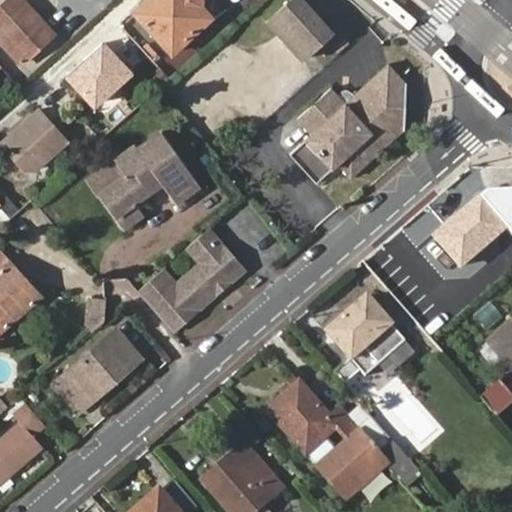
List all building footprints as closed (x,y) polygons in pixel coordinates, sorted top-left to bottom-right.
[(17,0),(5,0),(0,5),(0,38),(1,39),(29,13),(17,0)] [(148,0),(135,13),(173,54),(212,17),(201,5),(201,2),(201,1),(201,0),(148,0)] [(302,0),(287,0),(266,19),(300,58),(330,32),(302,0)] [(29,13),(1,39),(21,61),(50,35),(29,13)] [(102,43),(67,75),(94,105),(129,72),(102,43)] [(342,101),(337,96),(328,86),(294,116),(303,126),(311,126),(311,135),(304,135),(287,150),(315,181),(337,161),(349,174),(403,127),(405,83),(386,63),(350,95),(342,101)] [(3,90),(12,99),(22,89),(14,80),(3,90)] [(345,89),(337,96),(342,101),(350,95),(345,89)] [(40,109),(2,143),(25,169),(36,170),(68,141),(40,109)] [(175,203),(199,183),(159,132),(136,150),(133,147),(114,162),(127,179),(100,200),(124,231),(143,215),(135,205),(149,193),(146,188),(157,179),(160,184),(175,203)] [(87,183),(100,200),(127,179),(114,162),(87,183)] [(149,193),(160,184),(157,179),(146,188),(149,193)] [(203,187),(199,183),(175,203),(179,207),(203,187)] [(511,191),(486,194),(480,199),(504,228),(511,236),(511,191)] [(7,196),(0,202),(10,213),(16,207),(7,196)] [(504,228),(480,199),(433,238),(459,268),(504,228)] [(244,267),(208,226),(186,245),(201,260),(177,281),(164,265),(136,290),(172,330),(244,267)] [(0,331),(41,294),(0,247),(0,331)] [(391,325),(368,297),(327,331),(350,360),(334,373),(344,384),(360,371),(364,376),(405,341),(391,325)] [(104,319),(104,298),(90,298),(90,319),(96,326),(104,319)] [(489,332),(506,318),(491,300),(474,315),(489,332)] [(511,322),(487,343),(510,369),(511,367),(511,322)] [(53,381),(77,411),(140,357),(115,328),(53,381)] [(378,452),(371,445),(357,428),(339,408),(329,416),(298,381),(265,409),(305,455),(308,452),(321,467),(317,470),(345,503),(388,465),(378,452)] [(511,400),(497,381),(479,397),(496,416),(511,402),(511,400)] [(42,424),(26,406),(13,417),(19,424),(0,441),(0,484),(41,446),(31,434),(42,424)] [(228,409),(220,416),(233,431),(242,426),(228,409)] [(375,441),(371,445),(378,452),(382,448),(375,441)] [(235,453),(201,482),(227,511),(255,511),(283,488),(249,449),(239,457),(235,453)] [(131,511),(176,511),(158,490),(131,511)]
